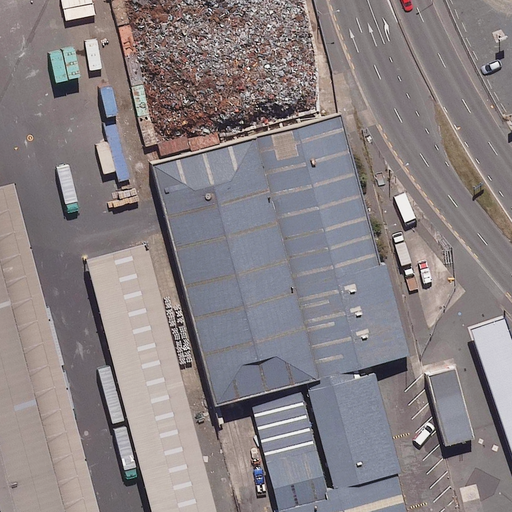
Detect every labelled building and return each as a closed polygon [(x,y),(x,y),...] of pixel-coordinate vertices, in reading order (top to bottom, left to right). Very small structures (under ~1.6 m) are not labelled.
[(340,116),(150,165),(214,407),(247,397),(357,369),(409,356),(385,264),(379,266),(340,116)] [(0,511),(103,511),(17,179),(0,182),(0,511)] [(214,511),(146,244),(85,261),(148,511),(214,511)] [(511,340),(505,319),(470,330),(511,458),(511,340)] [(247,397),(276,511),(405,511),(396,474),(399,473),(373,374),(360,377),(357,369),(247,397)] [(426,376),(444,445),(471,438),(453,369),(426,376)]
